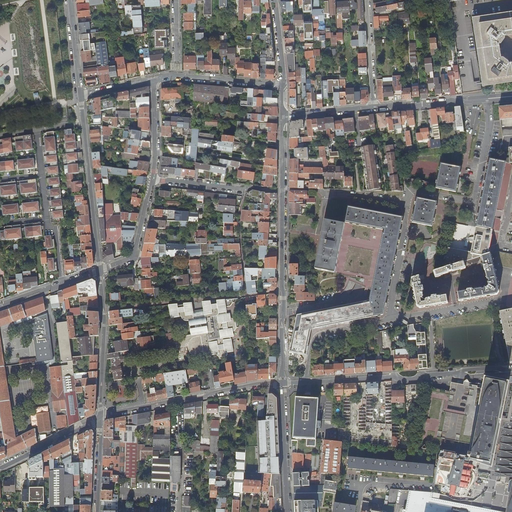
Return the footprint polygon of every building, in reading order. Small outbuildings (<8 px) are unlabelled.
[(189,3),(189,12),(193,12),(196,12),(196,3),(195,0),(181,0),(181,3),(189,3)] [(203,0),(204,14),(212,14),(211,0),(203,0)] [(312,0),(312,13),(313,15),(319,15),(319,19),(319,27),(320,40),(325,40),(325,36),(325,33),(325,28),(324,18),(324,8),(320,9),(319,0),(312,0)] [(342,18),(350,18),(350,8),(349,0),(346,1),(345,0),(342,0),(342,1),(337,1),(337,14),(342,14),(342,18)] [(511,0),(452,0),(449,1),(458,65),(461,86),(461,89),(461,93),(469,92),(469,91),(482,89),(482,85),(511,80),(511,60),(509,61),(509,62),(507,62),(501,58),(501,57),(502,55),(500,42),(499,41),(498,39),(503,34),(505,34),(506,35),(511,33),(511,0)] [(125,4),(126,19),(133,19),(132,5),(127,5),(126,1),(124,2),(125,4)] [(376,12),(408,6),(407,1),(400,2),(396,3),(394,3),(386,5),(375,7),(374,8),(374,11),(376,10),(376,12)] [(132,5),(133,19),(133,20),(134,28),(134,34),(141,34),(143,34),(143,29),(141,5),(139,5),(135,5),(132,5)] [(88,17),(89,21),(90,21),(92,21),(90,9),(77,11),(78,16),(90,15),(90,16),(89,16),(88,17)] [(399,23),(408,22),(408,21),(407,12),(398,13),(399,22),(399,23)] [(91,28),(90,21),(89,21),(86,22),(79,23),(79,29),(80,34),(87,33),(87,30),(85,30),(85,29),(91,28)] [(155,29),(155,47),(168,47),(168,29),(155,29)] [(286,36),(286,38),(294,37),(294,30),(289,30),(289,36),(286,36)] [(90,38),(105,36),(105,35),(105,31),(87,33),(80,34),(80,40),(90,39),(90,38)] [(224,44),(224,35),(220,35),(220,54),(226,54),(226,56),(228,55),(228,48),(228,46),(228,45),(228,44),(224,44)] [(293,41),(294,41),(294,37),(286,38),(285,38),(285,43),(286,46),(293,45),(293,41)] [(436,37),(429,38),(431,54),(434,54),(434,47),(437,47),(436,37)] [(106,82),(107,84),(108,83),(112,82),(111,76),(109,66),(109,61),(106,41),(95,42),(96,49),(96,52),(96,56),(97,60),(97,65),(99,74),(99,76),(100,83),(106,82)] [(266,61),(275,61),(274,55),(273,44),(266,45),(266,46),(266,52),(266,61)] [(209,70),(213,70),(213,58),(212,53),(212,48),(208,48),(208,61),(205,61),(206,59),(204,59),(204,61),(205,69),(205,73),(209,73),(209,70)] [(232,48),(228,48),(228,55),(228,59),(232,59),(232,64),(236,64),(236,58),(236,57),(236,54),(236,49),(232,49),(232,48)] [(91,52),(96,52),(96,49),(88,50),(82,51),(82,54),(83,61),(97,60),(96,56),(91,57),(91,52)] [(311,51),(305,51),(305,59),(306,59),(310,58),(310,69),(315,69),(314,58),(312,58),(312,56),(313,55),(313,53),(312,53),(311,51)] [(290,89),(296,89),(296,87),(296,86),(296,81),(295,67),(295,53),(286,53),(289,72),(290,81),(290,87),(290,89)] [(163,54),(150,55),(151,66),(164,64),(163,54)] [(359,55),(359,67),(367,67),(366,59),(366,55),(359,55)] [(124,73),(127,73),(125,64),(124,56),(120,57),(121,62),(117,63),(119,75),(124,75),(124,73)] [(189,68),(197,68),(196,57),(184,57),(185,68),(185,69),(185,70),(189,70),(189,68)] [(240,57),(236,57),(236,58),(236,64),(238,64),(238,69),(238,73),(244,73),(244,76),(252,77),(252,69),(252,64),(252,63),(252,62),(245,62),(245,61),(240,61),(240,57)] [(111,76),(118,75),(115,60),(109,61),(109,66),(111,76)] [(270,65),(275,65),(275,61),(266,61),(266,78),(274,78),(274,69),(269,69),(270,65)] [(136,62),(125,64),(127,73),(137,71),(136,62)] [(84,75),(84,76),(96,75),(97,74),(99,74),(97,65),(88,66),(83,67),(84,70),(84,75)] [(461,86),(458,65),(453,66),(453,71),(447,72),(448,79),(450,95),(455,95),(457,95),(456,87),(461,86)] [(445,74),(441,75),(443,89),(444,89),(445,96),(448,95),(450,95),(448,79),(445,79),(445,74)] [(97,84),(96,75),(84,76),(84,77),(85,80),(87,80),(87,83),(88,85),(97,84)] [(394,95),(402,94),(402,88),(401,75),(392,75),(393,79),(393,81),(394,95)] [(438,96),(442,96),(441,84),(439,84),(438,77),(434,77),(434,85),(435,88),(435,93),(438,92),(438,96)] [(333,79),(328,80),(328,81),(328,92),(334,92),(334,96),(334,99),(334,105),(340,105),(339,79),(333,79)] [(345,79),(339,79),(340,105),(343,104),(347,104),(346,99),(346,91),(343,92),(343,85),(346,85),(345,79)] [(383,96),(394,95),(393,81),(383,82),(383,96)] [(183,98),(182,83),(180,83),(178,83),(179,88),(162,89),(162,99),(174,99),(174,103),(183,102),(183,98)] [(222,104),(224,87),(210,86),(195,84),(194,101),(222,104)] [(409,87),(402,88),(402,94),(402,99),(406,99),(411,99),(411,85),(408,85),(409,87)] [(129,91),(130,100),(130,109),(139,108),(150,107),(150,103),(149,93),(149,87),(129,91)] [(357,87),(354,87),(354,88),(355,99),(355,103),(359,103),(361,103),(361,94),(362,94),(362,90),(360,90),(360,94),(358,94),(357,87)] [(346,99),(355,99),(354,88),(346,88),(346,89),(346,91),(346,99)] [(420,89),(421,98),(424,97),(428,97),(427,88),(420,89)] [(263,94),(263,90),(254,89),(254,98),(259,98),(259,93),(263,94)] [(120,101),(130,100),(129,91),(124,93),(116,94),(117,101),(118,101),(118,102),(121,102),(120,101)] [(116,94),(101,98),(101,110),(113,107),(116,107),(117,101),(116,94)] [(244,103),(244,106),(253,107),(254,102),(254,98),(248,97),(248,103),(244,103)] [(101,110),(101,98),(96,99),(90,100),(87,103),(88,106),(89,106),(90,110),(88,111),(88,116),(94,116),(95,116),(97,115),(102,115),(101,110)] [(257,103),(257,107),(262,107),(262,100),(267,100),(267,102),(278,103),(278,99),(269,98),(266,98),(264,98),(259,98),(254,98),(254,102),(257,103)] [(501,120),(511,118),(511,105),(507,106),(507,107),(500,108),(501,120)] [(135,116),(135,118),(139,118),(150,118),(150,114),(150,107),(139,108),(140,116),(135,116)] [(272,108),(269,108),(269,112),(263,112),(262,112),(262,108),(263,108),(263,107),(262,107),(257,107),(256,115),(267,115),(271,116),(278,116),(278,113),(278,107),(272,107),(272,108)] [(458,133),(465,133),(461,107),(459,107),(456,107),(455,107),(458,133)] [(442,114),(443,126),(447,126),(447,125),(447,123),(446,114),(445,108),(441,109),(437,109),(437,115),(442,114)] [(409,126),(416,125),(414,111),(411,111),(408,112),(409,126)] [(394,125),(402,124),(401,121),(400,112),(396,113),(392,113),(393,117),(394,125)] [(390,118),(389,113),(388,113),(385,114),(387,124),(389,124),(390,131),(395,130),(394,129),(394,125),(393,117),(390,118)] [(454,113),(446,114),(447,123),(453,123),(454,124),(455,124),(454,113)] [(385,127),(387,126),(387,124),(385,114),(377,114),(379,123),(379,127),(385,127)] [(376,128),(375,115),(373,115),(369,115),(369,116),(359,118),(361,131),(371,130),(371,129),(376,128)] [(189,118),(172,117),(171,127),(183,128),(186,129),(189,129),(190,118),(189,118)] [(109,126),(109,127),(111,128),(117,128),(118,120),(119,120),(119,118),(116,118),(112,118),(112,126),(109,126)] [(142,129),(142,131),(150,132),(150,125),(150,118),(139,118),(139,129),(142,129)] [(330,141),(333,140),(336,140),(335,131),(336,130),(335,122),(334,118),(330,118),(325,119),(326,130),(328,142),(330,142),(330,141)] [(354,118),(343,120),(344,127),(344,130),(345,133),(356,132),(354,118)] [(319,119),(312,120),(313,131),(319,131),(326,130),(325,119),(319,119)] [(305,131),(305,137),(312,136),(314,136),(314,132),(313,131),(312,120),(307,120),(308,130),(305,131)] [(342,121),(335,122),(336,130),(336,136),(345,135),(345,133),(344,130),(344,127),(343,120),(342,120),(342,121)] [(304,129),(303,121),(293,122),(290,124),(290,133),(290,138),(298,138),(300,138),(300,129),(304,129)] [(245,122),(238,122),(238,128),(244,128),(244,127),(250,128),(249,129),(253,129),(252,137),(258,137),(258,135),(261,135),(261,131),(259,131),(259,129),(259,123),(245,122)] [(278,129),(278,124),(271,124),(267,124),(267,128),(270,128),(271,128),(270,130),(270,132),(276,133),(278,133),(278,129)] [(90,133),(91,137),(103,136),(103,135),(103,127),(102,127),(102,125),(99,125),(99,130),(90,131),(90,133)] [(110,136),(111,128),(109,127),(103,127),(103,135),(108,136),(110,136)] [(171,137),(171,127),(163,127),(163,133),(163,137),(171,137)] [(421,133),(417,134),(418,141),(423,140),(429,140),(428,135),(430,134),(429,128),(420,129),(421,133)] [(187,146),(186,160),(197,161),(197,156),(198,147),(199,138),(199,133),(200,130),(193,129),(192,143),(190,143),(189,146),(187,146)] [(65,136),(65,143),(76,142),(75,135),(73,135),(72,130),(68,131),(65,131),(65,136)] [(129,131),(128,139),(140,141),(141,132),(129,131)] [(44,139),(45,146),(56,145),(55,138),(54,133),(53,133),(49,133),(46,134),(47,139),(44,139)] [(28,137),(23,137),(25,152),(33,151),(31,136),(28,137)] [(18,138),(15,139),(16,153),(25,152),(23,137),(18,138)] [(232,153),(234,144),(222,142),(213,140),(199,138),(198,147),(232,153)] [(298,148),(298,138),(290,138),(290,145),(290,149),(295,149),(298,148)] [(7,140),(2,141),(4,155),(13,153),(11,139),(8,140),(7,140)] [(139,146),(140,141),(128,139),(125,153),(135,155),(138,155),(139,146)] [(440,139),(435,140),(430,140),(431,148),(441,147),(440,139)] [(76,142),(65,143),(67,155),(75,154),(74,150),(74,148),(81,148),(82,148),(81,142),(76,142)] [(184,146),(169,144),(168,151),(170,152),(172,154),(174,152),(181,153),(181,154),(183,154),(183,153),(184,146)] [(45,146),(43,146),(43,152),(44,152),(49,151),(49,153),(50,157),(57,156),(56,145),(45,146)] [(374,149),(376,149),(375,145),(363,147),(364,155),(370,155),(375,190),(377,189),(377,190),(382,191),(381,183),(379,184),(378,178),(380,177),(378,169),(377,169),(376,163),(378,163),(376,155),(375,155),(374,149)] [(397,146),(390,147),(392,163),(395,181),(396,191),(403,191),(404,191),(403,186),(399,186),(397,173),(401,172),(399,162),(396,163),(394,151),(398,150),(397,146)] [(390,162),(388,163),(390,176),(392,176),(393,183),(391,184),(392,191),(396,191),(395,181),(392,163),(390,147),(386,147),(387,155),(389,155),(390,162)] [(295,149),(295,159),(302,159),(308,158),(307,148),(304,148),(298,148),(295,149)] [(268,149),(267,158),(278,160),(278,157),(278,151),(268,149)] [(67,155),(68,166),(76,165),(76,162),(76,160),(82,159),(83,159),(83,157),(82,153),(75,154),(67,155)] [(367,174),(369,190),(375,190),(370,155),(364,155),(366,168),(365,174),(367,174)] [(50,157),(44,158),(45,163),(50,163),(50,164),(51,168),(58,167),(57,156),(50,157)] [(173,160),(178,161),(178,159),(163,157),(163,163),(162,167),(172,168),(173,160)] [(304,168),(304,173),(305,173),(315,174),(323,174),(323,166),(323,157),(320,158),(317,158),(308,158),(302,159),(302,161),(306,160),(306,161),(314,160),(314,162),(318,161),(318,166),(322,166),(321,168),(304,168)] [(266,158),(265,166),(277,168),(277,165),(278,160),(267,158),(266,158)] [(220,167),(227,168),(227,165),(231,165),(231,166),(236,167),(235,170),(239,170),(241,163),(241,162),(231,161),(221,159),(220,167)] [(471,252),(447,247),(442,269),(464,262),(482,256),(488,254),(488,252),(490,246),(498,244),(503,218),(495,217),(497,209),(504,211),(511,177),(511,171),(511,163),(511,164),(511,163),(510,163),(508,162),(498,161),(490,159),(471,252)] [(18,161),(19,171),(27,170),(26,160),(18,161)] [(34,160),(26,160),(27,170),(35,169),(34,160)] [(94,175),(102,174),(101,166),(100,160),(93,161),(94,168),(94,175)] [(6,163),(7,173),(15,172),(14,162),(6,163)] [(149,167),(150,163),(139,162),(134,162),(134,163),(130,163),(129,170),(131,170),(134,170),(138,171),(148,172),(149,167)] [(199,170),(211,172),(212,166),(196,163),(196,169),(199,170)] [(252,167),(252,165),(241,163),(239,170),(251,172),(252,167)] [(456,192),(461,167),(441,163),(436,188),(456,192)] [(72,175),(85,174),(84,169),(79,170),(78,165),(76,165),(68,166),(69,175),(72,175)] [(265,169),(264,174),(267,175),(274,176),(277,176),(277,172),(277,168),(265,166),(258,165),(258,168),(262,169),(265,169)] [(336,167),(323,166),(323,174),(323,177),(323,179),(336,179),(336,167)] [(336,179),(344,179),(344,178),(344,167),(336,166),(336,167),(336,179)] [(51,168),(45,169),(46,174),(51,174),(52,175),(52,179),(60,178),(58,167),(51,168)] [(182,169),(179,169),(177,169),(176,168),(172,168),(162,167),(162,170),(161,172),(170,173),(173,174),(173,176),(175,176),(178,176),(181,177),(182,169)] [(131,172),(131,170),(129,170),(112,168),(111,174),(128,176),(128,171),(131,172)] [(139,178),(137,185),(145,185),(146,180),(148,172),(138,171),(134,170),(133,177),(137,177),(137,178),(139,178)] [(246,179),(250,180),(254,180),(255,173),(251,172),(239,170),(238,178),(246,179)] [(318,176),(323,177),(323,174),(315,174),(315,181),(298,181),(290,181),(290,185),(290,188),(304,188),(304,182),(309,182),(309,185),(309,188),(323,189),(323,180),(318,180),(318,176)] [(348,178),(344,178),(344,179),(344,181),(344,186),(353,186),(353,178),(350,178),(350,174),(348,174),(348,178)] [(73,183),(72,175),(69,175),(67,175),(68,189),(72,189),(73,193),(80,192),(80,188),(82,188),(81,182),(73,183)] [(263,180),(262,186),(272,188),(274,176),(267,175),(266,181),(263,180)] [(52,179),(46,180),(47,185),(48,185),(53,185),(53,186),(53,190),(61,189),(60,178),(52,179)] [(36,180),(28,181),(30,195),(38,194),(36,180)] [(28,181),(20,182),(21,196),(30,195),(28,181)] [(16,183),(8,184),(9,197),(18,196),(16,183)] [(8,184),(0,184),(0,187),(1,198),(9,197),(8,184)] [(53,190),(48,191),(48,197),(49,196),(54,196),(54,197),(55,201),(62,200),(61,189),(53,190)] [(139,190),(134,189),(132,197),(142,199),(143,195),(138,194),(139,190)] [(266,193),(252,190),(248,193),(246,197),(253,198),(253,197),(258,198),(258,205),(250,204),(249,210),(252,211),(253,211),(264,212),(266,193)] [(306,196),(306,192),(290,191),(290,198),(290,203),(303,203),(303,200),(300,200),(300,197),(302,197),(302,198),(306,198),(306,196)] [(270,199),(277,199),(277,193),(271,193),(266,193),(264,212),(270,212),(270,199)] [(207,198),(206,204),(215,205),(215,200),(211,199),(212,196),(205,195),(204,198),(207,198)] [(84,200),(83,196),(76,197),(69,197),(69,199),(69,203),(76,202),(76,201),(77,201),(77,204),(76,204),(76,207),(78,207),(88,206),(87,202),(83,203),(82,201),(84,200)] [(131,204),(141,206),(142,199),(132,197),(131,204)] [(432,226),(437,201),(417,197),(412,222),(432,226)] [(55,201),(49,202),(50,208),(55,207),(55,209),(56,212),(63,212),(62,200),(55,201)] [(39,203),(31,204),(32,214),(40,213),(39,203)] [(307,206),(307,203),(303,203),(290,203),(290,209),(290,215),(302,215),(302,206),(307,206)] [(31,204),(23,205),(24,215),(32,214),(31,204)] [(110,204),(104,204),(104,208),(105,219),(105,232),(106,242),(117,242),(118,251),(123,250),(123,244),(122,241),(122,231),(122,225),(121,216),(111,216),(110,204)] [(10,206),(11,216),(20,215),(19,205),(10,206)] [(226,211),(226,213),(234,214),(234,212),(235,212),(236,207),(220,205),(219,210),(226,211)] [(10,206),(2,207),(4,217),(11,216),(10,206)] [(77,215),(77,217),(80,217),(89,216),(88,211),(88,206),(78,207),(78,212),(79,212),(79,215),(77,215)] [(325,220),(315,269),(365,279),(363,286),(371,290),(370,299),(370,300),(297,315),(291,351),(307,354),(312,329),(314,328),(314,329),(384,314),(403,217),(348,206),(347,213),(345,213),(344,220),(345,220),(345,222),(344,224),(325,220)] [(198,222),(198,212),(155,210),(155,217),(162,217),(163,211),(167,212),(169,212),(168,221),(175,221),(181,221),(188,222),(198,222)] [(251,222),(252,211),(249,210),(243,210),(241,221),(251,222)] [(252,217),(252,222),(259,222),(269,223),(270,212),(264,212),(253,211),(253,214),(260,214),(260,216),(257,216),(257,217),(252,217)] [(50,213),(51,219),(53,219),(54,224),(61,223),(61,219),(64,219),(63,212),(56,212),(50,213)] [(213,215),(213,213),(205,213),(198,212),(198,222),(210,222),(212,222),(212,221),(213,221),(213,215)] [(137,221),(139,214),(130,213),(121,213),(121,216),(122,225),(125,226),(125,220),(137,221)] [(226,214),(224,214),(224,222),(225,222),(225,223),(238,223),(238,221),(237,221),(237,222),(233,222),(234,214),(226,213),(226,214)] [(77,223),(77,227),(90,226),(89,221),(89,216),(80,217),(80,221),(79,221),(79,223),(77,223)] [(166,229),(166,221),(155,220),(154,224),(153,224),(153,225),(154,225),(154,228),(166,229)] [(269,234),(269,223),(259,222),(258,226),(260,227),(259,234),(269,234)] [(238,227),(238,223),(225,223),(225,231),(224,231),(224,232),(225,232),(225,236),(233,236),(233,227),(238,227)] [(41,224),(33,225),(35,238),(43,237),(41,224)] [(33,225),(25,226),(26,239),(35,238),(33,225)] [(23,239),(21,226),(13,227),(14,240),(23,239)] [(82,231),(82,237),(91,236),(91,233),(90,226),(77,227),(71,228),(72,232),(82,231)] [(13,227),(5,228),(5,232),(0,233),(0,235),(1,241),(6,241),(14,240),(13,227)] [(156,239),(158,230),(150,229),(148,229),(146,237),(145,243),(156,244),(157,239),(156,239)] [(129,241),(128,245),(132,245),(133,241),(134,237),(135,231),(122,231),(122,241),(126,241),(126,240),(129,241)] [(81,237),(82,245),(92,244),(91,240),(91,236),(82,237),(81,237)] [(53,237),(45,238),(46,249),(47,252),(56,251),(55,243),(54,243),(54,241),(53,241),(53,237)] [(165,248),(165,244),(156,244),(145,243),(143,250),(142,257),(141,258),(142,258),(152,257),(153,250),(159,250),(159,248),(165,248)] [(82,245),(82,252),(86,252),(92,251),(92,248),(92,244),(82,245)] [(159,250),(159,257),(162,257),(166,257),(202,255),(202,249),(201,244),(196,244),(190,244),(187,244),(165,244),(165,248),(159,248),(159,250)] [(228,244),(229,250),(236,250),(236,255),(230,255),(230,257),(241,256),(240,250),(240,244),(228,244)] [(112,245),(106,246),(106,252),(103,253),(103,260),(107,262),(115,259),(112,250),(112,245)] [(73,246),(69,246),(70,259),(72,258),(72,261),(65,262),(66,273),(76,272),(75,264),(75,261),(74,253),(74,250),(73,246)] [(260,246),(259,259),(265,258),(277,257),(277,253),(277,251),(267,251),(267,246),(260,246)] [(87,255),(89,269),(92,268),(94,264),(93,259),(92,251),(86,252),(86,255),(87,255)] [(511,308),(508,309),(507,310),(500,311),(510,363),(511,362),(511,253),(507,253),(498,251),(496,251),(488,254),(482,256),(484,265),(483,265),(484,265),(483,266),(484,270),(485,270),(485,271),(485,270),(487,279),(489,279),(489,282),(488,282),(488,283),(486,286),(486,287),(485,288),(485,289),(482,289),(482,288),(473,290),(472,287),(467,288),(467,291),(458,292),(460,301),(464,300),(464,301),(468,301),(468,299),(475,298),(475,299),(479,298),(479,297),(487,296),(487,297),(491,296),(491,295),(497,294),(499,291),(498,285),(499,284),(498,280),(497,281),(495,273),(496,273),(495,269),(494,269),(493,265),(511,268),(511,308)] [(152,257),(142,258),(141,258),(142,265),(142,266),(143,269),(151,268),(151,262),(162,261),(162,257),(159,257),(152,257)] [(265,258),(265,269),(277,269),(277,263),(277,257),(265,258)] [(55,259),(47,260),(48,264),(49,274),(58,273),(57,265),(56,265),(56,263),(55,259)] [(188,268),(189,274),(190,274),(193,274),(201,273),(200,264),(200,259),(189,260),(190,268),(188,268)] [(466,268),(464,262),(442,269),(434,271),(436,278),(441,276),(441,275),(448,273),(448,275),(454,273),(454,271),(460,269),(461,270),(466,268)] [(298,276),(298,264),(289,264),(289,271),(289,276),(295,276),(298,276)] [(146,278),(157,277),(157,272),(153,272),(153,268),(151,268),(143,269),(143,276),(146,276),(146,278)] [(277,269),(265,269),(245,268),(246,282),(255,281),(267,280),(277,278),(277,275),(277,269)] [(235,279),(232,279),(228,279),(228,282),(234,282),(243,281),(243,276),(243,270),(228,271),(224,271),(222,272),(222,275),(234,274),(235,279)] [(37,278),(31,278),(31,271),(22,272),(22,274),(16,275),(17,282),(17,286),(18,294),(20,293),(28,291),(33,289),(38,287),(37,278)] [(181,278),(183,278),(183,282),(177,282),(177,286),(180,286),(189,285),(189,274),(183,275),(181,275),(181,278)] [(201,283),(201,275),(193,275),(194,283),(201,283)] [(129,287),(134,287),(134,279),(134,276),(118,277),(118,283),(128,283),(129,287)] [(295,276),(295,284),(305,285),(305,276),(298,276),(295,276)] [(420,276),(412,278),(413,282),(412,282),(413,288),(414,288),(415,296),(414,296),(415,300),(416,300),(417,306),(420,308),(426,307),(426,308),(430,307),(430,306),(438,305),(438,306),(442,305),(442,304),(448,303),(447,295),(437,297),(437,294),(431,295),(432,298),(427,298),(426,300),(422,298),(423,296),(423,291),(425,291),(424,285),(421,286),(420,276)] [(268,287),(268,291),(274,291),(277,287),(277,282),(277,278),(267,280),(267,284),(264,284),(264,286),(264,287),(268,287)] [(88,292),(89,297),(97,296),(97,288),(96,282),(93,280),(78,285),(79,293),(88,292)] [(140,288),(140,289),(144,289),(154,288),(155,288),(155,287),(151,287),(151,280),(141,281),(142,286),(142,288),(140,288)] [(244,290),(243,281),(234,282),(234,291),(244,290)] [(256,293),(255,281),(246,282),(247,293),(249,294),(256,293)] [(17,282),(9,282),(10,292),(16,292),(16,286),(17,286),(17,282)] [(295,284),(295,292),(297,292),(305,293),(305,285),(295,284)] [(73,297),(79,296),(79,293),(78,285),(70,288),(63,290),(66,307),(70,306),(68,299),(70,298),(70,299),(72,299),(72,298),(73,297)] [(309,294),(309,293),(305,293),(297,292),(297,301),(306,301),(306,297),(305,297),(305,294),(309,294)] [(121,300),(120,293),(110,293),(111,301),(121,300)] [(58,295),(51,296),(53,309),(60,307),(58,295)] [(265,306),(265,295),(262,295),(257,296),(257,303),(257,308),(259,307),(258,306),(265,306)] [(88,306),(89,307),(94,307),(94,308),(99,308),(98,301),(97,296),(89,297),(87,297),(88,301),(88,306)] [(0,326),(14,321),(31,315),(46,310),(44,297),(24,304),(0,312),(0,413),(3,433),(4,439),(5,447),(7,457),(17,452),(38,442),(38,441),(37,441),(36,429),(16,439),(7,379),(0,336),(0,326)] [(196,357),(197,357),(199,357),(202,356),(204,356),(207,355),(207,356),(213,355),(215,358),(216,359),(222,359),(222,357),(224,355),(224,353),(229,352),(228,339),(226,340),(226,337),(231,337),(230,332),(232,332),(235,328),(237,328),(236,321),(234,321),(231,318),(229,318),(229,314),(225,314),(224,314),(223,312),(225,312),(224,307),(229,306),(232,303),(234,303),(234,299),(202,302),(203,310),(192,312),(192,315),(189,315),(188,303),(169,305),(171,317),(176,317),(183,316),(183,317),(183,318),(183,319),(184,320),(185,320),(186,321),(188,321),(189,321),(191,335),(175,337),(176,348),(185,347),(187,345),(188,345),(188,348),(187,349),(187,350),(187,351),(188,353),(188,354),(190,355),(190,356),(191,356),(192,356),(193,356),(194,357),(196,357)] [(253,315),(257,315),(257,308),(257,303),(253,303),(253,304),(247,305),(247,315),(253,314),(253,315)] [(128,309),(109,312),(109,317),(110,319),(122,318),(129,317),(128,309)] [(90,331),(91,337),(93,336),(99,336),(100,326),(100,319),(99,312),(89,312),(87,311),(87,318),(90,319),(90,325),(85,326),(85,331),(90,331)] [(31,319),(34,341),(37,362),(54,360),(51,335),(48,335),(45,314),(31,319)] [(76,338),(73,316),(67,317),(68,321),(70,339),(76,338)] [(123,324),(122,318),(110,319),(109,323),(109,326),(118,324),(123,324)] [(69,376),(75,375),(74,373),(73,364),(72,357),(70,339),(68,321),(63,322),(69,376)] [(61,410),(67,409),(63,381),(63,377),(66,377),(69,376),(63,322),(57,323),(62,365),(49,367),(54,412),(60,411),(62,411),(61,410)] [(417,340),(425,339),(425,325),(424,323),(424,322),(408,326),(409,340),(417,340)] [(260,324),(257,324),(258,339),(269,338),(269,337),(277,337),(277,333),(277,332),(269,332),(269,333),(264,333),(264,328),(261,328),(261,326),(260,326),(260,324)] [(123,338),(123,341),(127,340),(137,338),(148,337),(147,333),(147,330),(133,332),(122,334),(123,338)] [(382,351),(381,331),(375,332),(376,361),(377,372),(384,371),(393,371),(392,361),(382,362),(382,359),(386,359),(386,358),(390,357),(389,352),(389,350),(385,350),(386,356),(379,356),(379,351),(382,351)] [(171,344),(176,343),(174,337),(175,337),(174,333),(169,334),(166,334),(168,344),(171,344)] [(81,347),(81,352),(82,356),(83,356),(91,355),(92,355),(92,351),(93,350),(93,349),(93,348),(93,347),(92,347),(90,347),(90,346),(93,345),(93,341),(94,341),(93,336),(91,337),(89,337),(85,337),(84,337),(82,337),(80,338),(80,342),(81,347)] [(148,337),(137,338),(138,343),(140,343),(141,349),(147,348),(147,344),(149,344),(149,343),(154,342),(153,336),(148,337)] [(417,340),(418,358),(419,365),(422,365),(427,364),(425,339),(417,340)] [(129,351),(127,340),(123,341),(121,341),(114,342),(116,353),(118,353),(121,352),(123,352),(127,351),(129,351)] [(404,362),(404,370),(410,370),(410,360),(409,348),(396,349),(396,356),(395,356),(395,362),(404,362)] [(92,355),(91,355),(90,370),(98,369),(98,355),(92,355)] [(78,357),(72,357),(73,364),(77,364),(77,362),(83,361),(83,356),(82,356),(78,357)] [(125,362),(126,362),(125,357),(122,357),(119,358),(111,359),(115,380),(122,379),(123,379),(120,363),(125,362)] [(362,364),(355,364),(355,373),(361,373),(366,373),(366,362),(366,360),(365,357),(363,357),(362,357),(362,361),(362,364)] [(417,359),(415,359),(410,360),(410,370),(415,369),(415,368),(415,365),(416,365),(419,365),(418,358),(417,358),(417,359)] [(355,360),(344,360),(344,364),(345,374),(350,374),(355,373),(355,364),(355,361),(355,360)] [(368,362),(366,362),(366,373),(372,372),(377,372),(376,361),(368,362)] [(225,372),(219,373),(219,376),(220,384),(235,381),(233,375),(231,363),(226,363),(227,372),(225,373),(225,372)] [(328,365),(324,365),(324,375),(330,375),(335,375),(334,365),(331,365),(331,364),(328,364),(328,365)] [(340,364),(334,365),(335,375),(340,374),(345,374),(344,364),(340,364)] [(258,365),(246,365),(246,372),(246,381),(253,381),(258,380),(258,370),(258,365)] [(320,365),(313,366),(313,376),(320,376),(324,375),(324,365),(320,365)] [(270,369),(258,370),(258,380),(264,379),(270,379),(270,369)] [(89,377),(91,377),(91,376),(95,375),(97,376),(98,374),(98,371),(74,373),(75,375),(75,380),(78,380),(82,380),(82,379),(87,378),(89,377)] [(175,384),(182,382),(180,371),(172,372),(164,373),(165,381),(166,388),(168,398),(174,397),(174,395),(175,395),(174,391),(176,391),(175,384)] [(246,372),(233,375),(235,381),(235,385),(241,383),(246,382),(246,381),(246,372)] [(154,383),(165,381),(164,373),(152,375),(154,382),(154,383)] [(67,380),(63,381),(67,409),(68,415),(69,427),(76,423),(81,421),(79,409),(79,405),(78,403),(77,393),(76,387),(76,385),(75,380),(75,375),(69,376),(66,377),(67,380)] [(82,380),(83,387),(97,385),(97,380),(97,376),(95,375),(91,376),(91,377),(91,378),(87,378),(82,379),(82,380)] [(143,384),(154,382),(152,375),(142,377),(143,384)] [(470,453),(469,456),(471,457),(472,457),(471,461),(472,459),(492,463),(507,383),(489,379),(487,379),(473,453),(470,453)] [(366,430),(392,431),(392,423),(392,402),(392,390),(392,385),(392,381),(386,381),(386,424),(373,423),(374,409),(373,405),(373,395),(371,395),(371,394),(375,394),(375,395),(378,395),(378,394),(379,393),(379,382),(374,382),(366,382),(367,396),(367,399),(359,401),(359,430),(366,431),(366,430)] [(189,384),(191,393),(196,392),(201,392),(199,382),(189,384)] [(483,388),(478,387),(474,386),(465,385),(452,382),(450,391),(432,387),(430,398),(430,399),(425,421),(422,437),(421,439),(421,444),(440,448),(443,438),(472,444),(483,388)] [(357,395),(356,383),(344,384),(344,395),(344,396),(357,395)] [(334,395),(344,395),(344,384),(339,384),(335,385),(335,390),(334,395)] [(87,402),(84,402),(85,408),(86,418),(90,416),(93,415),(96,411),(96,403),(97,385),(83,387),(76,387),(77,393),(83,393),(83,390),(87,390),(86,400),(87,400),(87,402)] [(151,394),(147,395),(149,402),(152,401),(157,400),(155,392),(154,386),(153,386),(153,389),(150,389),(150,392),(151,394)] [(164,390),(155,392),(157,400),(163,399),(168,398),(166,388),(163,389),(164,390)] [(397,407),(404,407),(404,391),(396,391),(396,390),(392,390),(392,402),(396,402),(397,407)] [(511,391),(502,441),(504,445),(499,471),(509,473),(509,474),(511,474),(511,391)] [(258,397),(253,396),(252,404),(259,404),(258,416),(263,416),(264,405),(265,397),(265,394),(258,396),(258,397)] [(279,453),(279,445),(280,445),(279,433),(279,428),(278,416),(278,398),(273,394),(269,394),(269,395),(269,398),(268,405),(267,417),(267,421),(258,421),(257,421),(259,467),(258,473),(259,473),(263,473),(263,474),(272,474),(281,474),(280,461),(280,457),(277,458),(277,454),(279,453)] [(307,438),(307,446),(313,446),(316,446),(319,398),(296,397),(293,438),(307,438)] [(351,397),(344,397),(344,398),(343,425),(339,425),(339,428),(346,428),(346,425),(350,425),(351,397)] [(239,399),(230,401),(230,407),(230,409),(246,410),(247,400),(239,399)] [(195,413),(202,413),(202,401),(194,403),(185,405),(185,418),(195,418),(195,413)] [(212,421),(220,421),(220,420),(220,416),(218,416),(219,406),(219,405),(208,405),(207,412),(216,413),(216,415),(217,415),(216,417),(218,417),(218,419),(212,419),(212,421)] [(230,407),(221,407),(220,416),(220,420),(229,421),(230,409),(230,407)] [(40,433),(45,432),(51,431),(49,412),(37,414),(40,433)] [(151,422),(151,412),(148,412),(138,414),(138,426),(150,423),(151,422)] [(165,427),(171,427),(171,413),(155,416),(155,418),(154,426),(165,427)] [(66,415),(61,416),(57,416),(58,428),(67,427),(66,415)] [(111,428),(114,428),(114,419),(107,420),(105,423),(105,429),(104,438),(114,438),(114,437),(114,431),(114,430),(111,430),(111,428)] [(211,446),(218,446),(220,421),(212,421),(211,446)] [(120,442),(137,443),(138,430),(131,430),(131,428),(131,426),(126,426),(126,431),(120,431),(120,438),(120,441),(120,442)] [(87,455),(85,455),(85,460),(93,460),(94,445),(95,431),(91,429),(88,431),(84,433),(84,440),(85,447),(87,447),(87,455)] [(156,436),(154,435),(153,448),(153,454),(152,476),(152,481),(162,482),(162,481),(170,482),(170,481),(170,461),(159,461),(159,452),(171,452),(171,436),(166,436),(156,436)] [(357,443),(392,447),(392,440),(339,435),(339,441),(342,442),(357,443)] [(114,442),(114,441),(114,438),(104,438),(104,443),(104,448),(111,448),(111,442),(114,442)] [(52,460),(71,451),(71,440),(71,439),(58,446),(50,450),(52,459),(52,460)] [(79,450),(79,440),(77,440),(71,440),(71,451),(72,457),(76,457),(76,451),(74,451),(74,449),(79,449),(79,450)] [(325,440),(320,485),(324,485),(325,478),(326,473),(339,474),(342,442),(339,441),(325,440)] [(131,478),(136,478),(136,475),(137,460),(137,444),(137,443),(120,442),(119,448),(119,456),(119,462),(119,471),(119,475),(119,476),(119,477),(131,478)] [(153,454),(153,448),(145,448),(145,444),(137,444),(137,460),(144,460),(144,454),(153,454)] [(471,457),(469,456),(443,451),(443,449),(438,448),(438,451),(438,450),(434,484),(467,487),(471,457)] [(48,460),(50,460),(52,459),(50,450),(46,452),(43,453),(44,461),(44,464),(45,464),(45,462),(48,461),(48,460)] [(235,467),(245,468),(246,450),(236,450),(236,457),(227,456),(226,460),(236,460),(235,467)] [(71,451),(52,460),(52,464),(72,463),(72,457),(71,451)] [(304,467),(303,453),(297,453),(292,452),(293,461),(293,468),(304,467)] [(37,480),(37,477),(44,477),(44,467),(44,464),(44,461),(43,453),(29,460),(30,466),(30,480),(37,480)] [(320,455),(312,454),(310,468),(310,472),(302,473),(300,473),(293,473),(294,480),(294,482),(294,486),(301,486),(303,486),(310,485),(310,482),(310,480),(309,480),(308,480),(308,477),(310,476),(317,476),(317,472),(317,467),(319,467),(320,455)] [(179,457),(170,456),(170,461),(170,481),(178,481),(179,457)] [(349,457),(348,457),(348,459),(349,459),(348,468),(349,469),(349,468),(433,477),(435,465),(434,465),(434,466),(349,457)] [(52,460),(52,459),(50,460),(50,466),(50,477),(50,505),(50,507),(65,507),(65,498),(65,475),(80,475),(80,463),(72,463),(52,464),(52,460)] [(111,465),(111,459),(103,459),(103,467),(103,471),(102,477),(106,477),(113,478),(113,475),(113,471),(113,465),(111,465)] [(84,462),(84,474),(84,475),(85,475),(85,474),(93,474),(93,466),(93,460),(85,460),(85,462),(84,462)] [(245,470),(235,470),(233,497),(239,497),(240,492),(243,493),(243,492),(244,480),(245,470)] [(270,486),(271,486),(272,474),(263,474),(262,481),(261,494),(260,508),(269,509),(269,498),(270,486)] [(274,498),(282,498),(281,487),(281,474),(272,474),(271,486),(274,486),(274,498)] [(74,480),(80,480),(80,475),(65,475),(65,498),(74,498),(74,480)] [(5,492),(15,491),(15,477),(11,477),(11,480),(8,480),(8,481),(4,481),(5,492)] [(219,482),(216,481),(216,486),(218,486),(225,487),(226,477),(225,477),(222,477),(220,477),(219,482)] [(243,492),(261,494),(262,481),(244,480),(243,492)] [(178,492),(178,483),(170,482),(170,492),(178,492)] [(112,501),(113,484),(109,484),(106,484),(102,484),(102,495),(101,501),(112,501)] [(312,498),(312,500),(319,500),(322,500),(324,485),(320,485),(310,485),(303,486),(301,486),(294,486),(294,490),(294,493),(306,493),(306,496),(311,496),(311,498),(312,498)] [(511,511),(511,485),(506,511),(493,511),(490,511),(489,511),(511,511)] [(44,487),(30,487),(30,501),(39,501),(39,508),(44,508),(44,487)] [(395,504),(398,489),(390,488),(388,501),(387,504),(395,504)] [(482,511),(483,510),(430,499),(432,492),(409,490),(406,510),(403,509),(402,511),(482,511)] [(227,495),(217,494),(217,498),(216,507),(215,511),(225,511),(226,507),(228,508),(229,500),(226,500),(227,495)] [(190,511),(192,497),(183,496),(181,511),(190,511)] [(92,497),(81,497),(81,505),(91,505),(92,500),(92,497)] [(65,507),(65,511),(73,511),(74,505),(74,498),(65,498),(65,507)] [(274,498),(275,509),(282,509),(282,506),(282,498),(274,498)] [(319,511),(319,500),(312,500),(300,501),(294,501),(294,511),(319,511)] [(118,511),(118,501),(114,501),(112,501),(101,501),(101,503),(101,507),(101,511),(103,511),(118,511)] [(336,502),(335,502),(333,511),(355,511),(356,506),(336,502)]
